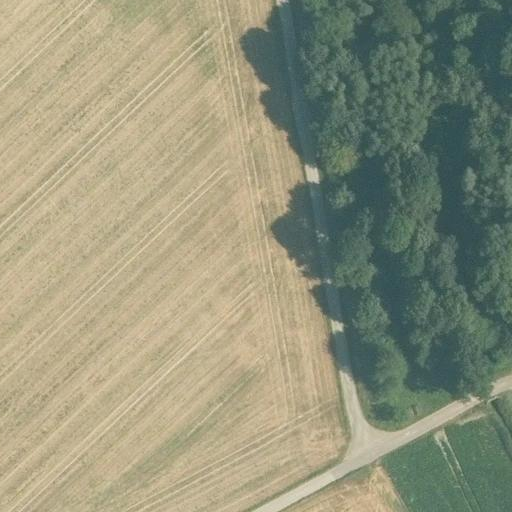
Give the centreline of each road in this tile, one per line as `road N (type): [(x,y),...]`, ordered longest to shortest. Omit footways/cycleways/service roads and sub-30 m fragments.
road 1 (track): [(360,460),(330,322),(281,0)]
road 2 (track): [(360,460),(458,402),(511,381)]
